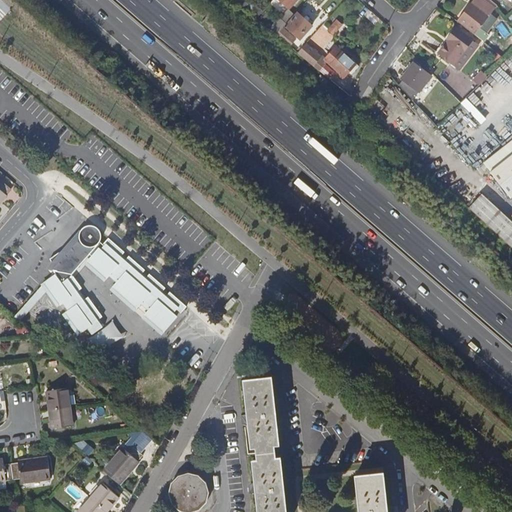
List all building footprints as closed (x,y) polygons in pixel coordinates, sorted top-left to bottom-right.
[(497,5),(490,0),(472,0),(470,3),(488,16),(497,5)] [(456,21),(474,35),(488,16),(470,3),(456,21)] [(510,22),(497,5),(488,16),(502,30),(510,22)] [(295,15),(285,26),(300,39),(312,26),(297,12),(295,15)] [(335,34),(340,29),(335,24),(329,29),(335,34)] [(439,53),(460,70),(478,46),(454,28),(446,39),(448,41),(439,53)] [(276,35),(284,41),(288,35),(282,29),(276,35)] [(343,78),(356,65),(336,47),(324,61),(343,78)] [(298,54),(304,58),(307,54),(301,49),(297,53),(298,54)] [(311,64),(319,71),(323,65),(316,59),(311,64)] [(403,80),(419,92),(431,76),(413,63),(401,78),(403,80)] [(473,80),(479,86),(488,77),(483,71),(473,80)] [(399,86),(413,100),(419,92),(403,80),(399,86)] [(511,144),(485,165),(490,172),(511,154),(511,144)] [(511,154),(490,172),(489,173),(509,199),(511,196),(511,154)] [(0,201),(6,195),(5,194),(10,188),(0,179),(0,201)] [(499,211),(481,195),(468,210),(486,226),(499,211)] [(511,234),(511,223),(500,213),(487,227),(504,243),(511,234)] [(79,238),(80,240),(64,258),(60,252),(50,259),(56,267),(53,269),(55,272),(45,283),(49,289),(60,304),(62,302),(69,311),(66,313),(80,332),(87,327),(92,334),(105,325),(100,318),(102,317),(88,297),(86,299),(79,290),(82,288),(71,273),(89,254),(93,256),(88,262),(106,278),(109,275),(117,283),(113,287),(137,308),(140,303),(149,311),(145,315),(163,331),(177,316),(173,313),(176,310),(181,313),(187,307),(170,292),(168,294),(163,290),(165,288),(150,274),(147,276),(143,272),(145,270),(109,238),(103,244),(100,242),(101,237),(101,234),(100,231),(98,229),(95,226),(94,226),(91,225),(88,225),(85,226),(82,228),(80,232),(79,235),(79,238)] [(49,289),(45,283),(13,318),(18,323),(49,289)] [(269,377),(241,380),(245,415),(238,416),(239,423),(246,423),(249,447),(253,447),(255,459),(250,460),(253,485),(246,486),(247,494),(254,493),(255,511),(283,511),(278,457),(273,458),(272,445),(277,445),(269,377)] [(47,391),(49,409),(71,406),(68,388),(47,391)] [(74,425),(71,406),(49,409),(52,428),(74,425)] [(141,429),(130,443),(142,452),(153,438),(141,429)] [(103,470),(120,484),(143,455),(131,445),(126,450),(123,448),(103,470)] [(18,463),(11,464),(13,479),(20,479),(21,483),(41,480),(50,479),(48,458),(18,461),(18,463)] [(13,479),(11,464),(4,465),(3,459),(0,459),(0,488),(4,488),(6,486),(6,481),(13,479)] [(175,476),(168,483),(166,493),(169,503),(174,510),(179,511),(180,511),(188,511),(197,510),(204,502),(206,493),(203,483),(196,476),(185,473),(175,476)] [(381,473),(353,476),(356,511),(390,511),(390,505),(384,506),(381,473)] [(103,483),(90,497),(107,511),(119,497),(103,483)] [(77,511),(106,511),(107,511),(90,497),(78,511),(77,511)]
